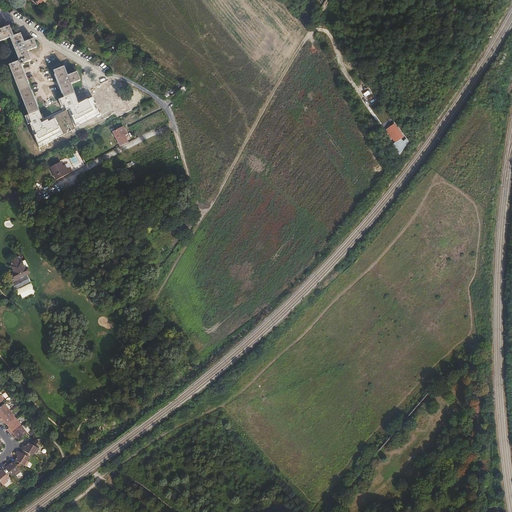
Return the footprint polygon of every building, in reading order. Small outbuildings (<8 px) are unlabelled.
[(9,26),(0,29),(0,41),(10,38),(19,61),(9,65),(16,83),(28,115),(39,111),(21,65),(27,62),(31,60),(28,51),(37,47),(33,39),(24,42),(21,33),(14,36),(9,26)] [(64,66),(53,71),(64,98),(75,93),(71,84),(80,81),(77,72),(68,76),(64,66)] [(75,93),(64,98),(58,100),(60,107),(64,105),(66,110),(41,123),(39,120),(42,119),(39,111),(28,115),(36,134),(34,136),(39,147),(77,128),(101,116),(91,98),(78,104),(75,93)] [(400,154),(406,145),(403,142),(400,139),(403,137),(394,124),(391,127),(386,130),(395,142),(392,144),(399,154),(400,154)] [(122,127),(113,132),(120,147),(128,143),(124,135),(127,134),(125,131),(123,127),(122,127)] [(75,154),(69,157),(75,170),(84,166),(80,156),(77,157),(75,154)] [(62,164),(51,169),(56,180),(73,172),(70,167),(67,169),(65,165),(63,166),(62,164)] [(32,193),(34,206),(43,201),(37,191),(32,193)] [(13,271),(6,274),(9,279),(12,277),(13,279),(14,281),(11,283),(15,291),(31,282),(27,274),(30,273),(27,267),(25,268),(23,263),(19,256),(10,261),(12,265),(11,266),(13,271)] [(0,418),(10,411),(4,404),(0,407),(0,418)] [(11,434),(21,426),(16,418),(7,425),(9,427),(8,428),(10,430),(8,431),(10,433),(11,433),(11,434)] [(19,440),(27,433),(21,426),(11,434),(12,434),(12,435),(13,437),(14,436),(16,438),(17,437),(19,440)] [(21,449),(33,456),(34,453),(36,454),(39,449),(28,442),(26,447),(23,445),(21,449)] [(15,460),(26,467),(29,462),(27,460),(29,457),(17,450),(15,454),(18,456),(15,460)] [(3,466),(12,476),(15,474),(16,476),(21,472),(20,471),(13,462),(9,465),(7,463),(3,466)] [(0,481),(1,483),(2,484),(9,478),(2,469),(1,467),(0,467),(0,481)]
